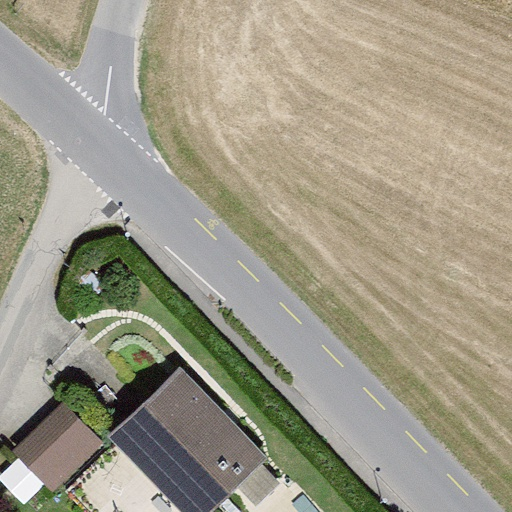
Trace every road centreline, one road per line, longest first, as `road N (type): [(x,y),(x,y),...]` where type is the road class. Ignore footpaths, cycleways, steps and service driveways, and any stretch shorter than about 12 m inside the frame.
road 1 (tertiary): [(447,511),(90,137)]
road 2 (residential): [(0,344),(90,137)]
road 3 (unclassified): [(128,0),(90,137)]
